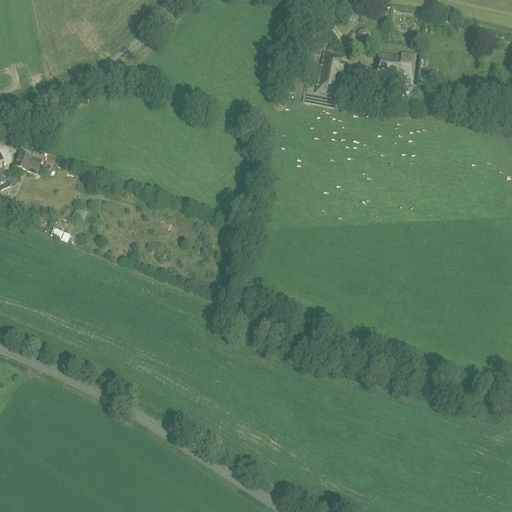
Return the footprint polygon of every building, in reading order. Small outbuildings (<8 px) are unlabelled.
[(358,19),(360,6),(354,5),(352,18),(358,19)] [(339,98),(347,56),(323,52),(315,93),(339,98)] [(411,86),(415,56),(402,54),(401,57),(379,54),(376,79),(395,81),(394,84),(411,86)] [(20,153),(16,167),(28,171),(29,167),(38,170),(42,161),(20,153)] [(0,192),(11,188),(10,186),(17,184),(13,174),(7,177),(5,172),(1,174),(0,172),(0,192)] [(41,215),(40,224),(49,225),(50,217),(41,215)] [(55,237),(71,245),(75,237),(59,229),(55,237)]
